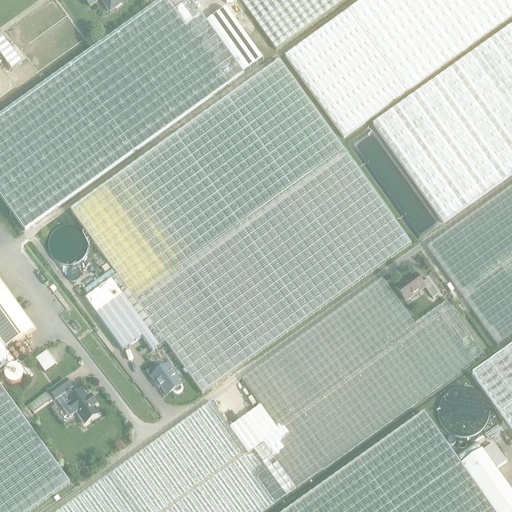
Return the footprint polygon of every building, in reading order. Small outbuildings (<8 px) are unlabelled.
[(166,0),(162,0),(0,116),(0,196),(25,231),(243,74),(206,23),(190,1),(175,12),(166,0)] [(102,0),(111,12),(122,4),(118,0),(84,0),(90,8),(101,0),(102,0)] [(240,0),(277,50),(346,0),(240,0)] [(511,0),(363,0),(285,56),(344,138),(511,15),(511,0)] [(226,9),(206,23),(243,74),(263,61),(226,9)] [(511,27),(372,125),(443,224),(511,175),(511,27)] [(1,37),(0,37),(0,54),(11,70),(21,63),(1,37)] [(118,277),(111,282),(158,349),(165,344),(202,395),(411,245),(280,61),(70,211),(118,277)] [(511,186),(427,248),(462,297),(497,346),(511,335),(511,186)] [(82,245),(81,242),(80,238),(79,236),(77,233),(74,231),(72,230),(68,229),(64,229),(61,229),(58,230),(56,232),(53,234),(52,237),(50,239),(50,242),(49,245),(50,248),(51,251),(52,254),(54,256),(56,258),(59,260),(61,260),(65,261),(68,261),(71,260),(74,259),(77,256),(79,254),(80,251),(81,249),(82,245)] [(107,265),(102,269),(105,273),(110,269),(107,265)] [(433,299),(439,295),(428,280),(422,284),(415,275),(396,289),(406,302),(425,289),(433,299)] [(242,381),(260,406),(279,432),(248,455),(229,429),(211,403),(127,463),(59,511),(264,511),(374,434),(484,355),(446,302),(415,325),(383,280),(328,319),(242,381)] [(0,330),(23,314),(0,281),(0,330)] [(152,353),(158,349),(111,282),(85,300),(122,352),(142,338),(152,353)] [(0,511),(30,511),(69,484),(0,387),(0,373),(14,363),(16,366),(29,356),(20,343),(6,352),(5,350),(8,348),(34,329),(23,314),(0,330),(0,511)] [(75,322),(72,325),(77,332),(81,330),(75,322)] [(511,348),(473,376),(511,430),(511,348)] [(47,352),(35,360),(45,373),(56,365),(47,352)] [(30,357),(23,362),(26,367),(33,362),(30,357)] [(23,363),(17,367),(27,380),(33,376),(23,363)] [(167,397),(174,392),(175,394),(177,395),(180,394),(181,393),(182,390),(181,389),(180,387),(181,387),(178,382),(180,381),(169,365),(151,378),(156,385),(158,384),(167,397)] [(151,378),(157,374),(152,367),(145,372),(150,379),(151,378)] [(70,390),(72,389),(66,381),(50,393),(56,401),(64,394),(69,401),(68,402),(70,405),(68,407),(74,416),(77,413),(85,425),(99,415),(94,407),(97,405),(91,397),(87,400),(84,396),(85,396),(82,391),(75,397),(70,390)] [(484,414),(484,409),(482,405),(480,401),(477,398),(474,395),(470,392),(466,391),(461,391),(457,391),(454,392),(449,394),(445,397),(442,401),(440,404),(439,409),(438,413),(438,418),(440,422),(442,427),(445,430),(448,433),(452,435),(456,436),(461,437),(466,436),(470,435),(474,433),(477,430),(480,427),(482,423),(484,419),(484,414)] [(47,394),(31,406),(35,411),(51,399),(47,394)] [(260,406),(229,429),(248,455),(279,432),(260,406)] [(26,410),(22,413),(30,424),(35,421),(26,410)] [(493,511),(461,465),(424,414),(286,511),(493,511)] [(478,442),(457,457),(462,463),(482,449),(478,442)] [(482,450),(461,465),(494,511),(511,511),(511,491),(496,470),(506,462),(493,444),(483,451),(482,450)]
